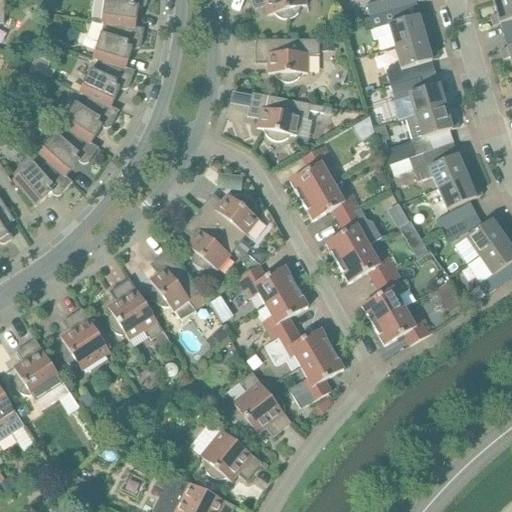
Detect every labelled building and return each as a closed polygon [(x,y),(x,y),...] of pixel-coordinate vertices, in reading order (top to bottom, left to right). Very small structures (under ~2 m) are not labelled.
[(104,0),(100,24),(111,26),(111,25),(135,29),(138,9),(141,9),(142,9),(143,9),(145,8),(146,7),(146,6),(146,5),(147,4),(146,0),(104,0)] [(304,0),(250,0),(254,11),(266,9),(268,17),(274,15),(277,18),(280,20),(284,21),(287,21),(291,20),(294,18),(297,15),(299,12),(300,8),(307,7),(304,0)] [(376,3),(366,6),(370,19),(402,9),(399,0),(380,0),(381,2),(376,4),(376,3)] [(497,16),(491,18),(494,27),(500,25),(504,37),(511,34),(511,0),(503,0),(493,3),(497,16)] [(55,1),(44,1),(44,14),(56,14),(55,1)] [(402,9),(370,19),(373,31),(383,28),(388,26),(395,49),(425,40),(421,27),(427,25),(425,15),(406,21),(402,9)] [(144,30),(135,29),(111,25),(111,26),(108,37),(100,34),(92,60),(103,63),(126,70),(126,69),(132,50),(134,51),(136,51),(137,51),(138,50),(139,49),(140,48),(141,47),(143,32),(144,30)] [(399,62),(386,73),(390,87),(428,76),(435,74),(431,62),(438,61),(435,51),(429,53),(425,40),(395,49),(399,62)] [(319,41),(255,42),(255,66),(267,66),(267,75),(274,75),(276,78),(279,81),(282,83),(286,84),(289,84),(293,83),(296,81),(299,78),(301,75),(308,75),(307,57),(319,57),(319,41)] [(510,59),(511,66),(511,47),(501,51),(504,60),(510,59)] [(90,70),(79,95),(89,99),(111,109),(111,108),(119,90),(121,91),(122,91),(123,91),(123,92),(124,91),(125,91),(126,91),(127,90),(128,90),(128,89),(129,88),(129,87),(133,73),(134,73),(134,72),(126,69),(126,70),(103,63),(98,74),(90,70)] [(428,76),(390,87),(394,100),(408,95),(415,117),(445,109),(441,96),(448,94),(445,84),(438,86),(435,74),(428,76)] [(252,95),(247,119),(259,121),(257,130),(263,131),(265,135),(267,138),(270,141),(273,142),(277,143),(281,143),(284,141),(287,139),(290,137),(296,138),(300,120),(307,121),(309,113),(323,115),(324,109),(252,95)] [(119,112),(111,108),(111,109),(89,99),(82,109),(75,104),(61,127),(70,133),(70,132),(90,145),(91,145),(101,128),(104,129),(105,130),(107,130),(109,129),(110,129),(111,128),(111,127),(118,113),(119,112)] [(412,143),(384,153),(389,167),(409,160),(437,150),(444,148),(440,134),(458,129),(455,120),(449,122),(445,109),(415,117),(405,120),(412,143)] [(374,136),(369,118),(354,127),(363,143),(374,136)] [(98,149),(91,145),(90,145),(70,132),(70,133),(62,141),(56,136),(38,156),(47,163),(65,178),(79,163),(81,165),(83,166),(84,166),(86,165),(88,164),(97,151),(98,149)] [(308,171),(289,183),(301,203),(332,185),(326,173),(335,168),(324,148),(302,160),(308,171)] [(437,150),(409,160),(413,171),(417,184),(432,179),(437,190),(467,178),(461,166),(467,163),(463,154),(458,156),(442,163),(437,150)] [(72,184),(65,178),(47,163),(38,171),(33,164),(12,182),(35,208),(51,194),(53,196),(54,197),(55,198),(57,198),(59,197),(60,197),(61,196),(71,185),(72,184)] [(467,178),(437,190),(447,212),(482,197),(478,188),(472,191),(467,178)] [(332,185),(301,203),(312,223),(332,212),(338,223),(360,210),(348,191),(339,196),(332,185)] [(197,214),(238,247),(242,242),(258,221),(253,217),(254,213),(253,210),(252,206),(250,203),(247,201),(243,199),(240,199),(236,199),(232,200),(227,196),(221,203),(212,195),(197,214)] [(0,200),(0,244),(1,245),(2,245),(3,245),(4,245),(5,245),(11,241),(3,229),(14,222),(0,200)] [(344,234),(325,245),(337,265),(368,247),(381,239),(375,228),(372,224),(366,222),(360,210),(338,223),(344,234)] [(197,214),(182,233),(191,241),(186,248),(191,252),(190,256),(191,259),(192,263),(194,266),(197,268),(201,270),(205,270),(208,270),(212,269),(217,273),(238,247),(197,214)] [(435,223),(441,234),(451,229),(444,217),(435,223)] [(479,259),(505,241),(497,230),(502,226),(497,218),(465,239),(479,259)] [(409,225),(400,230),(410,247),(417,260),(427,254),(420,241),(410,225),(409,225)] [(457,240),(451,229),(441,234),(448,245),(457,240)] [(511,250),(505,241),(479,259),(492,278),(511,264),(511,250)] [(242,242),(238,247),(247,255),(251,249),(242,242)] [(368,247),(337,265),(348,285),(367,274),(374,285),(396,273),(384,253),(375,259),(368,247)] [(256,252),(252,256),(261,265),(269,256),(263,251),(256,252)] [(169,252),(149,267),(156,276),(149,282),(153,287),(152,291),(151,294),(152,298),(153,302),(155,304),(158,307),(162,308),(165,309),(169,308),(173,314),(173,313),(182,325),(196,314),(188,303),(200,293),(169,252)] [(259,268),(237,281),(248,301),(258,295),(265,307),(296,289),(284,269),(265,280),(259,268)] [(380,296),(361,307),(372,327),(404,309),(397,298),(407,292),(396,273),(374,285),(380,296)] [(163,334),(129,280),(108,294),(115,304),(107,309),(111,314),(109,318),(108,321),(108,325),(109,329),(111,332),(114,334),(118,336),(121,337),(125,336),(129,342),(144,332),(150,342),(163,334)] [(486,297),(495,291),(488,280),(479,286),(486,297)] [(450,283),(435,293),(438,297),(453,287),(450,283)] [(271,318),(262,324),(273,344),(295,331),(288,320),(308,309),(296,289),(265,307),(271,318)] [(444,303),(450,313),(465,304),(459,294),(444,303)] [(220,297),(209,305),(215,314),(226,307),(220,297)] [(404,309),(372,327),(384,348),(403,337),(410,348),(431,335),(420,315),(411,321),(404,309)] [(110,354),(82,311),(61,324),(67,334),(60,339),(63,345),(62,348),(61,351),(61,355),(62,359),(64,362),(67,365),(71,366),(74,367),(78,367),(82,373),(110,354)] [(269,346),(264,349),(276,368),(280,366),(294,358),(300,369),(332,351),(320,331),(301,342),(295,331),(273,344),(269,346)] [(220,334),(207,344),(214,352),(226,341),(220,334)] [(69,394),(63,385),(35,341),(14,354),(20,364),(13,369),(16,375),(15,378),(14,381),(14,385),(15,389),(17,392),(20,395),(23,396),(27,397),(31,397),(40,412),(69,394)] [(307,381),(289,392),(300,411),(331,393),(324,382),(344,371),(332,351),(300,369),(307,381)] [(163,371),(163,372),(163,373),(163,374),(164,374),(164,375),(164,376),(165,376),(165,377),(166,377),(166,378),(167,378),(168,379),(169,379),(170,379),(171,379),(172,379),(173,379),(174,378),(175,378),(175,377),(176,377),(176,376),(177,375),(177,374),(178,373),(178,372),(178,371),(178,370),(177,370),(177,369),(177,368),(176,367),(175,366),(174,365),(173,365),(172,365),(172,364),(171,364),(170,364),(169,364),(169,365),(168,365),(167,365),(166,366),(165,367),(164,368),(164,369),(163,370),(163,371)] [(247,393),(232,405),(236,410),(235,414),(235,417),(235,421),(237,424),(239,427),(242,430),(246,431),(249,431),(253,431),(257,436),(264,431),(272,440),(291,425),(264,391),(252,375),(240,384),(247,393)] [(0,443),(24,428),(0,390),(0,443)] [(138,401),(133,405),(134,412),(137,415),(145,409),(138,401)] [(325,403),(311,412),(319,419),(330,407),(325,403)] [(221,432),(200,458),(205,462),(204,466),(205,470),(206,473),(208,476),(211,479),(214,480),(218,481),(222,481),(225,479),(231,484),(236,477),(246,484),(261,465),(221,432)] [(56,465),(52,467),(59,479),(63,476),(56,465)] [(163,492),(152,511),(233,511),(235,508),(178,480),(178,481),(163,473),(156,488),(163,492)] [(75,476),(65,485),(80,493),(86,481),(75,476)]
